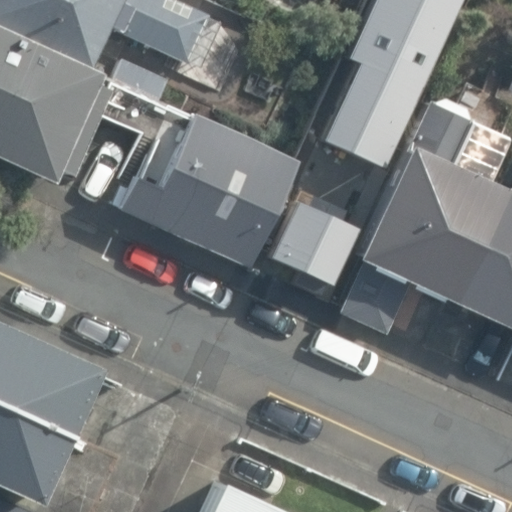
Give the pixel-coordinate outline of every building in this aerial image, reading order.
[(218,16),(182,0),(0,0),(0,31),(85,69),(103,30),(194,71),(218,16)] [(415,0),(368,0),(288,181),(362,214),(432,58),(396,43),(415,0)] [(100,88),(0,41),(0,152),(58,180),(100,88)] [(290,164),(166,108),(120,208),(244,265),(290,164)] [(511,198),(397,147),(348,256),(511,329),(511,198)] [(87,369),(0,331),(0,410),(58,435),(87,369)] [(58,435),(0,410),(0,491),(29,504),(58,435)] [(282,511),(214,481),(199,511),(282,511)]
